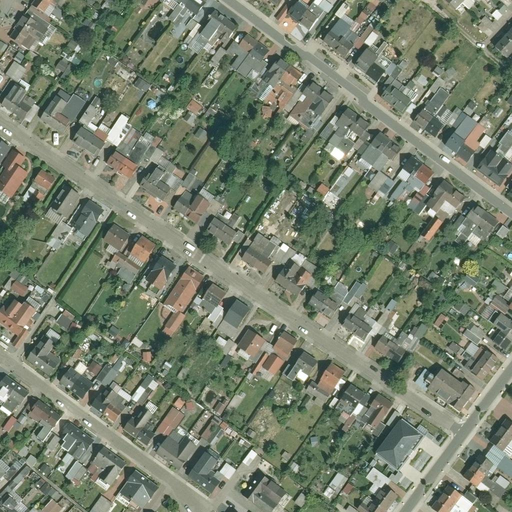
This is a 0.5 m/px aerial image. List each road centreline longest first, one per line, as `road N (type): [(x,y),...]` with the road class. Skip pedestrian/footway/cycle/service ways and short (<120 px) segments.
road 1 (residential): [(464,430),(0,112)]
road 2 (residential): [(511,212),(234,0)]
road 3 (residential): [(0,355),(155,466),(191,511)]
